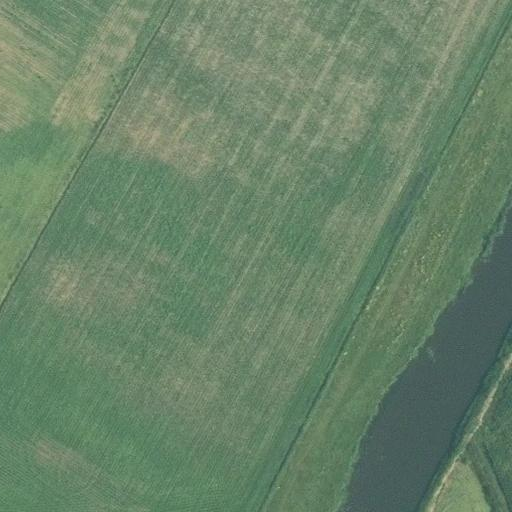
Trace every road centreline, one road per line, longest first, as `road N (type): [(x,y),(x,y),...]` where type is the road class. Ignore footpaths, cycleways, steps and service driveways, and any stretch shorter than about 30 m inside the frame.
road 1 (track): [(511,52),(277,511)]
road 2 (track): [(511,332),(420,511)]
